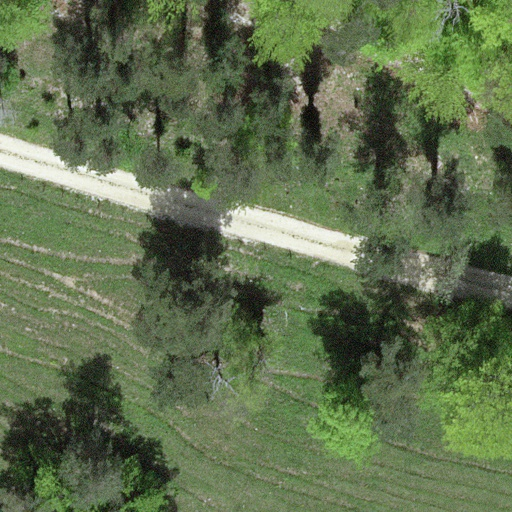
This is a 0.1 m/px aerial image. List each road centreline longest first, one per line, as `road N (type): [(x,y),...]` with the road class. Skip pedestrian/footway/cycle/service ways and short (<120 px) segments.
road 1 (track): [(0,150),(511,292)]
road 2 (track): [(511,106),(265,0)]
